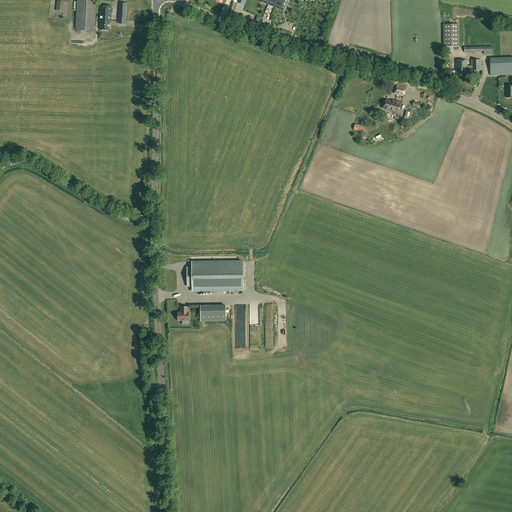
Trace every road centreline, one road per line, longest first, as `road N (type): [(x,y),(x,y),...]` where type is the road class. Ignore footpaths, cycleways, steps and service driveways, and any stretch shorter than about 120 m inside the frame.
road 1 (unclassified): [(511,121),(172,0)]
road 2 (unclassified): [(171,511),(155,216)]
road 3 (unclassified): [(155,216),(155,0)]
road 4 (unclassified): [(0,169),(29,162),(127,217),(155,216)]
